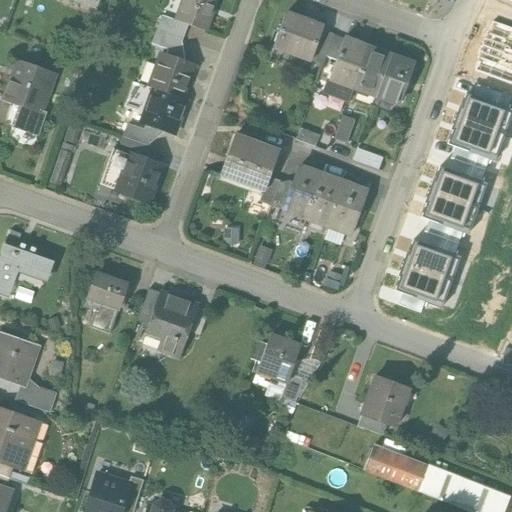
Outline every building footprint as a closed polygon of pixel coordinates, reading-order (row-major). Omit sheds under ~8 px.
[(206,32),(217,0),(183,0),(176,21),(206,32)] [(511,16),(504,14),(500,25),(511,28),(511,16)] [(321,33),(322,29),(285,15),(273,49),(310,63),(313,55),(321,33)] [(157,32),(179,40),(184,27),(161,19),(157,32)] [(511,29),(491,22),(487,36),(484,35),(480,46),(511,57),(511,29)] [(152,44),(168,50),(174,53),(179,40),(157,32),(152,44)] [(332,37),(321,33),(313,55),(324,59),(325,57),(332,37)] [(344,41),(332,37),(325,57),(336,61),(344,41)] [(352,90),(366,49),(344,41),(336,61),(329,81),(352,90)] [(511,57),(480,46),(476,58),(478,59),(474,72),(481,75),(509,85),(511,86),(511,57)] [(374,98),(389,57),(366,49),(352,90),(374,98)] [(181,101),(193,65),(173,58),(174,53),(168,50),(162,65),(158,64),(149,89),(154,91),(181,101)] [(374,98),(397,106),(412,66),(389,57),(374,98)] [(21,105),(39,111),(46,91),(49,93),(55,76),(19,64),(13,80),(11,79),(3,102),(20,108),(21,105)] [(508,85),(481,75),(477,87),(504,97),(508,85)] [(504,97),(477,87),(473,98),(500,107),(504,97)] [(181,101),(154,91),(146,114),(150,116),(144,131),(150,133),(153,128),(174,135),(186,102),(181,101)] [(473,98),(465,95),(460,108),(458,108),(454,120),(503,138),(511,112),(500,107),(473,98)] [(333,141),(345,145),(354,122),(341,118),(333,141)] [(503,138),(454,120),(449,131),(452,132),(447,146),(455,149),(482,159),(493,163),(503,138)] [(145,147),(150,133),(144,131),(128,125),(123,139),(145,147)] [(320,146),(324,135),(302,127),(298,138),(320,146)] [(267,181),(277,154),(234,138),(220,176),(262,191),(263,192),(267,181)] [(133,157),(141,160),(145,147),(123,139),(118,153),(132,158),(133,157)] [(482,159),(455,149),(451,160),(479,170),(482,159)] [(361,150),(358,159),(383,167),(386,158),(361,150)] [(149,203),(162,167),(141,160),(133,157),(132,158),(127,172),(124,170),(116,191),(149,203)] [(479,170),(451,160),(447,171),(474,181),(479,170)] [(307,217),(306,217),(320,176),(298,168),(290,189),(282,212),(305,220),(307,217)] [(447,171),(438,168),(433,182),(432,181),(427,193),(476,211),(485,185),(474,181),(447,171)] [(328,225),(343,185),(320,176),(306,217),(307,217),(328,225)] [(267,181),(263,192),(262,191),(258,203),(271,207),(279,185),(267,181)] [(290,189),(279,185),(271,207),(282,212),(290,189)] [(328,225),(327,228),(350,236),(366,193),(343,185),(328,225)] [(476,211),(427,193),(423,204),(425,205),(420,219),(428,222),(456,232),(467,236),(476,211)] [(456,232),(428,222),(425,233),(452,243),(456,232)] [(452,243),(425,233),(420,245),(447,254),(452,243)] [(56,256),(6,238),(0,253),(0,296),(7,300),(19,268),(48,278),(56,256)] [(420,245),(412,242),(407,255),(405,254),(401,266),(450,284),(459,258),(447,254),(420,245)] [(450,284),(401,266),(397,278),(398,278),(394,292),(441,309),(450,284)] [(118,310),(126,286),(97,276),(88,300),(118,310)] [(148,291),(137,322),(148,326),(160,295),(148,291)] [(157,351),(174,357),(180,341),(184,343),(188,333),(196,308),(197,306),(160,293),(160,295),(148,326),(145,334),(161,340),(157,351)] [(196,308),(188,333),(200,337),(208,313),(196,308)] [(37,348),(0,334),(0,381),(20,388),(30,359),(33,360),(37,348)] [(286,383),(287,384),(290,376),(300,348),(270,337),(257,373),(286,383)] [(287,384),(286,383),(281,398),(296,405),(304,381),(290,376),(287,384)] [(396,428),(409,390),(375,379),(362,416),(396,428)] [(39,423),(0,410),(0,465),(12,469),(16,470),(26,440),(32,442),(39,423)] [(466,511),(511,511),(511,499),(374,446),(365,472),(466,511)] [(12,469),(0,465),(0,477),(8,481),(12,469)] [(128,486),(96,476),(84,511),(120,511),(129,486),(128,486)] [(130,478),(128,486),(129,486),(120,511),(133,511),(142,482),(130,478)] [(0,511),(4,511),(10,494),(0,490),(0,511)] [(153,510),(147,508),(145,511),(170,511),(167,505),(160,503),(154,506),(153,510)]
